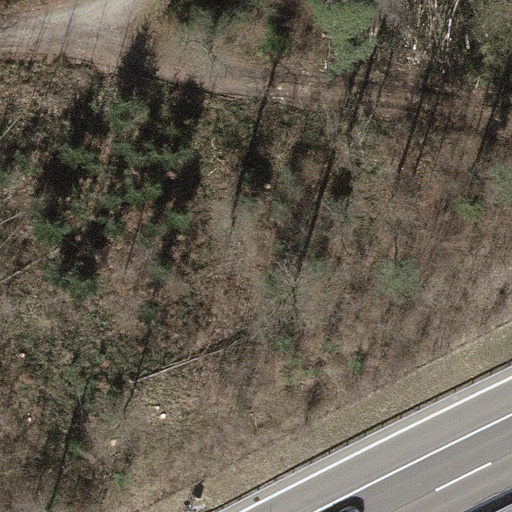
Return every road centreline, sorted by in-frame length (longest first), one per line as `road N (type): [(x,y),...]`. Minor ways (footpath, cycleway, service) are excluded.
road 1 (track): [(128,0),(77,24),(0,35)]
road 2 (motorway): [(511,455),(398,511)]
